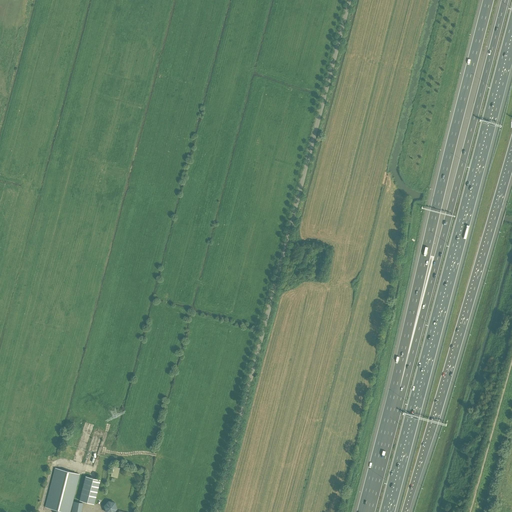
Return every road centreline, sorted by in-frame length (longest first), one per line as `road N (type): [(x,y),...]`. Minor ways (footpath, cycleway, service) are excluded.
road 1 (unclassified): [(216,511),(350,0)]
road 2 (motorway): [(387,511),(511,35)]
road 3 (motorway): [(505,0),(398,387)]
road 4 (motorway): [(488,0),(398,387)]
road 5 (motorway): [(405,511),(511,144)]
road 6 (motorway): [(398,387),(365,511)]
